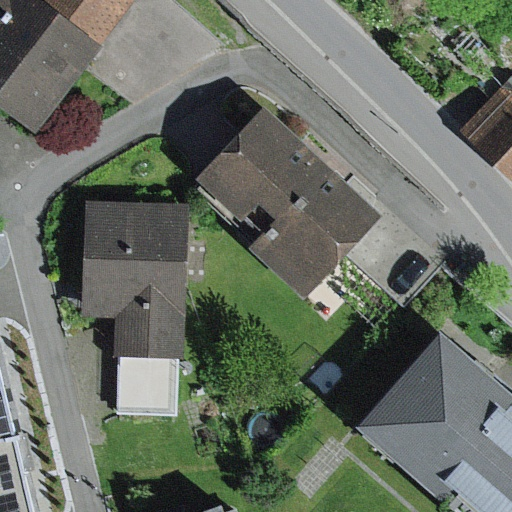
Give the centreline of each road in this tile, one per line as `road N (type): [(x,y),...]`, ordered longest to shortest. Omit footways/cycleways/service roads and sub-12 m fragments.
road 1 (residential): [(92,511),(16,197),(240,63),(444,236),(483,245),(511,228)]
road 2 (residential): [(292,0),(434,136),(511,225)]
